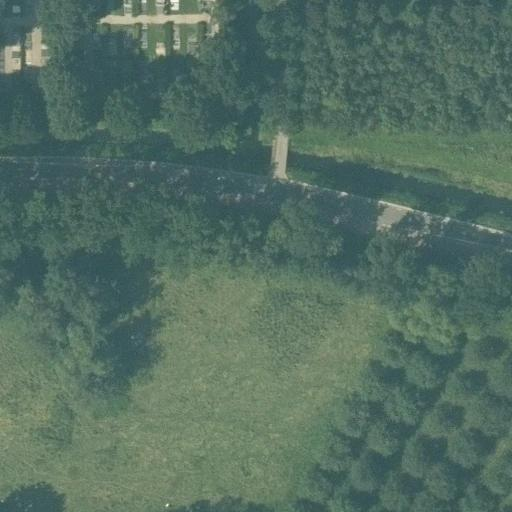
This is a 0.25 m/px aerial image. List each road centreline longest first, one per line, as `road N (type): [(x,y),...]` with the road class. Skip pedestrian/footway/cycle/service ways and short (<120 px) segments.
road 1 (track): [(511,285),(183,208),(0,204)]
road 2 (tertiary): [(511,246),(216,178),(0,169)]
